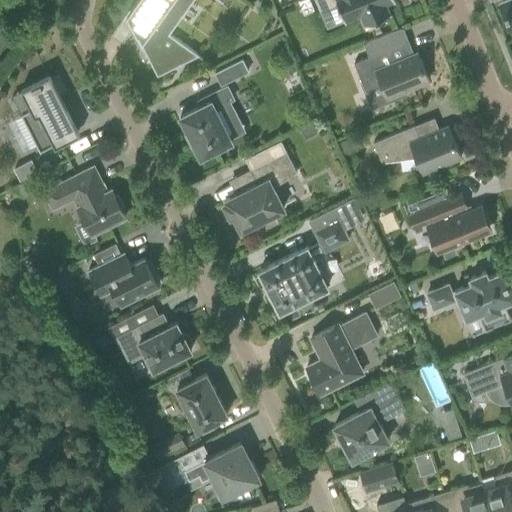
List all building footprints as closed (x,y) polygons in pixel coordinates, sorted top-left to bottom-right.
[(136,0),(126,15),(133,29),(156,76),(198,55),(164,31),(186,0),(136,0)] [(314,0),(319,11),(321,10),(337,3),(344,21),(360,14),(365,25),(390,14),(386,4),(394,1),(394,0),(314,0)] [(507,15),(511,27),(511,0),(504,0),(501,1),(504,9),(503,9),(506,15),(507,15)] [(368,57),(353,63),(365,92),(381,85),(387,101),(405,94),(404,91),(428,81),(419,59),(416,52),(413,53),(411,54),(400,29),(400,27),(365,42),(365,43),(371,56),(368,57)] [(241,58),(214,71),(220,84),(247,70),(241,58)] [(49,74),(20,89),(22,93),(30,109),(20,114),(22,117),(30,133),(37,146),(39,151),(53,144),(54,146),(79,134),(78,131),(66,108),(59,94),(65,91),(57,75),(51,78),(49,74)] [(200,105),(179,116),(187,131),(186,131),(191,142),(192,142),(200,157),(231,141),(229,138),(214,107),(232,98),(226,86),(198,100),(200,105)] [(316,133),(311,121),(299,127),(305,138),(316,133)] [(381,162),(415,157),(421,172),(460,157),(448,126),(419,137),(414,125),(373,142),(381,162)] [(226,202),(223,203),(229,216),(232,215),(240,230),(283,208),(272,188),(296,172),(278,137),(242,155),(257,183),(225,200),(226,202)] [(351,137),(338,142),(343,154),(344,156),(357,151),(351,137)] [(31,160),(14,169),(20,181),(37,172),(31,160)] [(43,191),(52,208),(74,197),(78,206),(77,206),(91,234),(125,217),(121,210),(124,209),(117,195),(114,196),(111,189),(106,192),(93,166),(43,191)] [(26,180),(17,184),(23,196),(32,192),(26,180)] [(470,241),(468,238),(488,230),(478,207),(467,211),(465,207),(467,206),(461,192),(446,198),(445,197),(448,196),(445,188),(407,204),(410,211),(412,210),(413,212),(407,215),(414,234),(429,227),(438,250),(456,243),(458,246),(470,241)] [(307,246),(259,270),(279,311),(327,287),(326,285),(330,283),(323,270),(320,272),(312,257),(324,251),(348,239),(345,232),(339,220),(360,210),(354,197),(308,220),(319,242),(308,248),(307,246)] [(124,252),(87,270),(100,295),(114,288),(121,300),(118,302),(120,305),(151,290),(158,287),(157,283),(156,282),(159,280),(153,266),(148,268),(146,263),(147,263),(146,261),(144,257),(130,264),(124,252)] [(447,284),(426,292),(433,308),(444,303),(446,308),(459,302),(465,318),(478,313),(485,330),(510,319),(504,303),(511,299),(511,279),(510,276),(508,277),(505,269),(487,276),(485,271),(480,273),(474,276),(474,275),(469,277),(472,283),(450,291),(447,284)] [(400,295),(393,281),(368,293),(375,308),(400,295)] [(348,349),(376,335),(365,312),(338,325),(337,323),(310,337),(318,352),(319,351),(323,358),(306,366),(310,375),(308,376),(313,386),(315,385),(319,393),(361,372),(360,369),(358,370),(348,349)] [(129,361),(144,353),(152,369),(190,350),(188,347),(191,343),(187,335),(183,335),(176,321),(168,326),(162,314),(116,337),(129,361)] [(511,353),(463,373),(472,395),(484,390),(502,382),(511,403),(511,405),(511,353)] [(110,365),(96,373),(112,403),(126,395),(110,365)] [(206,373),(176,388),(197,429),(226,414),(206,373)] [(369,406),(333,425),(352,460),(388,440),(378,422),(403,409),(395,394),(370,407),(369,406)] [(449,426),(445,433),(447,438),(447,439),(460,435),(457,424),(449,426)] [(245,455),(239,442),(183,470),(188,480),(198,475),(201,481),(213,475),(221,489),(218,490),(222,497),(234,491),(235,493),(248,486),(247,484),(260,478),(251,460),(247,462),(244,455),(245,455)] [(162,445),(153,449),(159,463),(169,458),(162,445)] [(417,454),(420,465),(432,461),(429,450),(417,454)] [(172,458),(148,470),(157,489),(181,477),(172,458)] [(392,461),(368,469),(360,471),(366,490),(398,480),(392,461)] [(497,487),(484,491),(490,511),(511,511),(511,506),(509,497),(511,496),(511,468),(493,475),(497,487)] [(467,483),(442,491),(449,511),(463,511),(466,511),(490,511),(484,491),(481,482),(468,486),(467,483)] [(449,511),(442,491),(405,503),(408,511),(449,511)] [(253,511),(273,511),(279,510),(275,499),(251,506),(253,511)]
